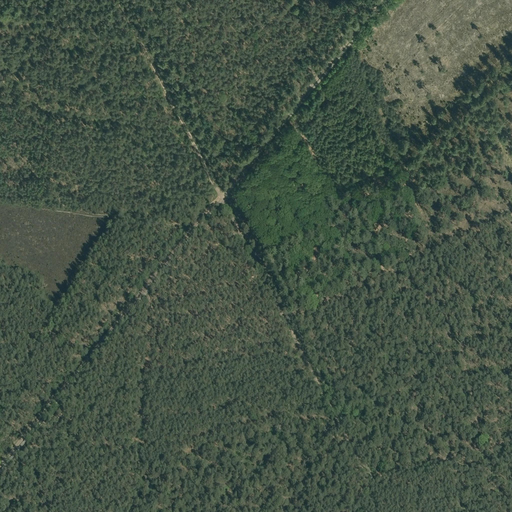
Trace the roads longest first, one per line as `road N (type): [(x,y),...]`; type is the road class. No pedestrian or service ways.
road 1 (track): [(221,195),(0,461)]
road 2 (track): [(221,195),(365,480)]
road 3 (track): [(221,195),(380,0)]
road 4 (track): [(116,0),(221,195)]
